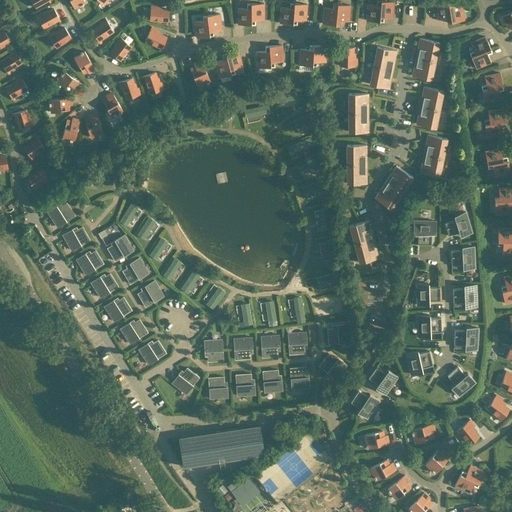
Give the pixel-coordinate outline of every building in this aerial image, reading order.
[(52,2),(50,0),(30,0),(35,8),(48,0),(49,0),(51,3),(52,2)] [(368,4),(367,10),(366,20),(380,21),(381,0),(376,0),(377,5),(368,4)] [(393,17),(393,7),(394,1),(382,0),(381,0),(380,21),(383,21),(384,17),(393,17)] [(452,0),(448,1),(451,22),(464,20),(462,4),(453,5),(452,0)] [(451,22),(448,1),(435,3),(438,19),(447,18),(447,22),(451,22)] [(247,8),(238,8),(238,24),(252,24),(251,3),(247,3),(247,8)] [(264,19),(264,9),(264,3),(251,3),(252,24),(255,24),(255,19),(264,19)] [(281,7),(281,13),(280,23),(293,24),(295,3),(290,3),(290,8),(281,7)] [(306,20),(307,10),(307,4),(295,3),(293,24),(297,24),(297,19),(306,20)] [(324,7),(324,13),(323,23),(336,24),(338,4),(333,3),(333,8),(324,7)] [(349,21),(350,11),(351,5),(338,4),(336,24),(340,25),(340,20),(349,21)] [(167,24),(168,24),(169,9),(158,8),(158,5),(152,5),(150,20),(167,21),(167,24)] [(423,23),(423,5),(407,5),(407,23),(423,23)] [(62,21),(54,8),(44,14),(43,11),(37,15),(45,28),(59,20),(61,22),(62,21)] [(511,11),(500,17),(503,24),(506,23),(508,28),(511,25),(511,11)] [(220,13),(213,14),(207,15),(210,36),(214,35),(213,30),(222,29),(220,13)] [(210,36),(207,15),(203,15),(204,20),(195,21),(197,37),(210,36)] [(102,24),(92,31),(101,43),(102,42),(100,40),(114,31),(106,18),(100,22),(102,24)] [(73,40),(65,27),(56,33),(54,31),(49,35),(57,47),(71,38),(72,40),(73,40)] [(160,50),(161,51),(167,37),(157,32),(158,29),(152,27),(146,40),(161,47),(160,50)] [(0,47),(11,41),(3,28),(0,30),(0,47)] [(111,52),(123,61),(124,60),(121,59),(132,46),(120,36),(116,41),(118,43),(111,52)] [(471,56),(490,48),(486,36),(471,42),(474,50),(470,52),(471,56)] [(419,37),(411,75),(432,80),(440,42),(419,37)] [(300,49),(299,65),(313,65),(314,45),(310,44),(309,49),(300,49)] [(257,51),(257,61),(258,68),(271,67),(269,45),(265,46),(265,51),(257,51)] [(283,61),(283,55),(282,45),(269,45),(271,67),(275,66),(275,62),(283,61)] [(326,62),(326,55),(327,45),(314,45),(313,65),(317,66),(317,61),(326,62)] [(376,46),(369,84),(389,88),(397,50),(376,46)] [(341,48),(341,58),(341,66),(357,66),(357,58),(353,58),(353,47),(338,47),(338,48),(341,48)] [(476,68),(482,66),(491,62),(488,54),(492,52),(490,48),(471,56),(476,68)] [(1,61),(9,74),(10,73),(9,70),(23,62),(15,49),(10,52),(11,55),(1,61)] [(243,66),(241,60),(238,50),(226,54),(232,74),(236,73),(234,69),(243,66)] [(75,57),(84,73),(88,70),(90,73),(96,69),(85,51),(83,52),(83,51),(81,53),(81,54),(75,57)] [(215,62),(217,71),(219,78),(232,74),(226,54),(222,55),(223,59),(215,62)] [(191,68),(195,78),(199,87),(211,82),(201,60),(194,63),(196,66),(191,68)] [(58,80),(72,91),(75,87),(77,89),(82,84),(65,71),(64,72),(63,72),(61,74),(62,75),(58,80)] [(160,83),(156,72),(142,77),(142,78),(145,77),(150,93),(164,88),(162,82),(160,83)] [(500,73),(490,74),(484,76),(486,84),(481,85),(482,89),(503,85),(500,73)] [(17,81),(7,87),(14,100),(15,99),(14,97),(28,89),(21,76),(15,79),(17,81)] [(136,88),(133,77),(118,82),(119,84),(122,83),(127,98),(141,94),(139,87),(136,88)] [(482,89),(484,102),(500,99),(499,90),(503,89),(503,85),(482,89)] [(423,86),(415,123),(436,128),(444,90),(423,86)] [(274,94),(276,102),(297,98),(295,90),(274,94)] [(123,110),(113,92),(107,96),(108,98),(104,101),(113,116),(119,113),(120,114),(122,112),(121,111),(123,110)] [(369,93),(348,93),(348,132),(369,132),(369,93)] [(52,112),(70,110),(69,105),(72,104),(71,97),(50,100),(51,102),(50,102),(50,104),(51,104),(52,112)] [(244,109),(245,117),(266,113),(264,105),(244,109)] [(209,113),(211,121),(231,114),(229,106),(209,113)] [(504,108),(494,110),(488,110),(489,119),(484,120),(484,124),(505,121),(504,108)] [(30,119),(27,109),(12,114),(13,115),(16,114),(17,119),(20,128),(34,124),(33,118),(30,119)] [(315,120),(311,112),(292,121),(295,128),(315,120)] [(103,134),(97,114),(90,116),(91,118),(86,120),(91,137),(99,135),(99,136),(101,135),(101,134),(103,134)] [(72,120),(67,119),(63,137),(70,139),(70,140),(73,140),(73,139),(75,140),(80,119),(73,118),(72,120)] [(484,124),(486,137),(502,135),(501,126),(506,125),(505,121),(484,124)] [(427,134),(419,171),(440,176),(448,138),(427,134)] [(25,147),(33,159),(34,159),(32,156),(45,148),(37,136),(32,139),(33,141),(25,147)] [(309,146),(306,138),(287,147),(290,154),(309,146)] [(367,144),(346,144),(346,183),(367,183),(367,144)] [(501,148),(491,150),(485,151),(488,164),(508,160),(507,156),(502,157),(501,148)] [(9,170),(6,156),(0,156),(0,168),(7,168),(8,171),(9,170)] [(320,166),(316,158),(297,167),(300,174),(320,166)] [(492,167),(494,176),(510,173),(508,160),(488,164),(489,168),(492,167)] [(396,165),(374,197),(392,209),(413,176),(396,165)] [(37,172),(28,178),(36,190),(37,189),(36,187),(48,179),(40,166),(35,169),(37,172)] [(105,173),(101,166),(84,178),(88,184),(105,173)] [(324,186),(321,179),(302,187),(305,195),(324,186)] [(511,186),(499,188),(499,197),(495,197),(495,201),(511,199),(511,186)] [(511,199),(495,201),(496,214),(511,213),(511,204),(511,203),(511,199)] [(57,227),(75,215),(67,202),(62,204),(61,202),(47,211),(57,227)] [(137,208),(131,203),(119,220),(125,225),(137,208)] [(328,208),(320,209),(323,230),(331,229),(328,208)] [(461,235),(472,232),(466,211),(454,215),(455,218),(444,222),(449,235),(460,231),(461,235)] [(155,222),(149,217),(136,234),(143,239),(155,222)] [(369,219),(349,225),(359,262),(379,257),(369,219)] [(436,233),(436,221),(415,220),(414,232),(417,232),(417,244),(431,244),(431,233),(436,233)] [(71,250),(91,240),(83,225),(78,228),(77,226),(62,234),(71,250)] [(511,227),(498,228),(498,241),(511,240),(511,227)] [(98,233),(101,238),(107,234),(104,229),(98,233)] [(134,250),(124,234),(110,242),(111,244),(107,247),(115,261),(134,250)] [(167,242),(161,238),(149,255),(155,259),(167,242)] [(332,240),(324,241),(327,262),(335,261),(332,240)] [(503,245),(502,254),(511,254),(511,240),(498,241),(498,245),(503,245)] [(463,268),(475,268),(474,246),(462,247),(462,250),(451,250),(451,264),(463,264),(463,268)] [(85,275),(104,263),(96,249),(91,252),(90,250),(75,259),(85,275)] [(149,273),(140,256),(125,265),(127,267),(122,270),(130,284),(149,273)] [(181,262),(174,258),(162,275),(169,279),(181,262)] [(199,276),(193,271),(180,288),(187,293),(199,276)] [(100,298),(119,286),(110,272),(106,275),(104,273),(90,282),(100,298)] [(337,280),(335,272),(315,278),(317,285),(337,280)] [(511,274),(503,277),(505,285),(501,286),(502,290),(511,287),(511,274)] [(164,295),(155,279),(140,288),(142,290),(137,293),(145,307),(164,295)] [(428,282),(416,283),(417,304),(429,304),(429,301),(440,300),(440,286),(428,287),(428,282)] [(465,306),(477,305),(476,284),(464,284),(464,288),(453,288),(453,302),(465,302),(465,306)] [(225,291),(219,287),(206,304),(213,308),(225,291)] [(511,287),(502,290),(504,303),(511,301),(511,287)] [(114,321),(132,309),(124,296),(119,299),(117,296),(103,305),(114,321)] [(301,297),(293,298),(296,319),(304,318),(301,297)] [(273,301),(265,302),(268,322),(276,321),(273,301)] [(249,303),(241,305),(244,325),(252,324),(249,303)] [(429,314),(417,315),(418,336),(430,336),(430,332),(441,331),(441,317),(429,318),(429,314)] [(130,344),(148,332),(139,318),(135,321),(133,319),(119,328),(130,344)] [(350,342),(348,323),(332,324),(332,327),(327,328),(328,344),(350,342)] [(465,348),(477,349),(478,327),(466,327),(466,330),(455,329),(454,343),(465,344),(465,348)] [(306,331),(287,332),(289,354),(305,353),(305,348),(307,348),(306,331)] [(279,334),(261,335),(262,357),(278,356),(278,351),(280,351),(279,334)] [(252,336),(233,337),(235,360),(251,358),(250,353),(253,353),(252,336)] [(222,338),(204,339),(205,356),(208,356),(208,361),(224,360),(222,338)] [(138,348),(148,364),(167,352),(158,339),(153,342),(152,339),(138,348)] [(418,350),(406,352),(411,373),(422,371),(421,367),(433,364),(429,350),(418,353),(418,350)] [(336,379),(348,365),(335,354),(333,356),(329,353),(318,365),(336,379)] [(291,389),(310,388),(309,371),(306,371),(305,366),(289,367),(291,389)] [(376,387),(386,394),(398,376),(388,369),(386,373),(376,366),(368,377),(378,384),(376,387)] [(451,386),(459,395),(476,382),(468,372),(465,375),(458,366),(447,374),(454,383),(451,386)] [(171,382),(186,394),(200,376),(187,367),(184,371),(182,369),(171,382)] [(264,392),(283,391),(281,374),(279,374),(278,369),(262,370),(264,392)] [(511,373),(506,371),(500,385),(511,390),(511,377),(511,376),(511,373)] [(237,396),(256,395),(254,378),(252,378),(251,373),(235,374),(237,396)] [(210,399),(228,398),(227,381),(224,381),(224,376),(208,377),(210,399)] [(357,411),(367,418),(379,400),(370,393),(368,396),(358,389),(350,401),(360,407),(357,411)] [(486,407),(492,412),(500,418),(499,420),(500,421),(509,408),(500,402),(502,399),(496,394),(486,407)] [(470,419),(457,429),(468,442),(466,444),(467,445),(479,436),(472,427),(475,425),(470,419)] [(415,442),(425,439),(434,436),(433,432),(436,431),(434,423),(412,429),(412,430),(411,431),(412,433),(413,433),(415,442)] [(260,424),(179,437),(183,466),(234,459),(254,456),(264,454),(260,424)] [(364,435),(367,448),(389,443),(387,435),(384,436),(383,430),(364,435)] [(438,449),(432,456),(425,463),(432,469),(431,470),(433,472),(434,471),(435,472),(450,456),(444,451),(442,452),(438,449)] [(370,468),(375,480),(396,469),(392,462),(389,464),(387,459),(370,468)] [(485,471),(479,469),(470,464),(466,472),(462,470),(460,474),(479,483),(485,471)] [(454,485),(463,490),(470,493),(473,485),(478,486),(479,483),(460,474),(454,485)] [(395,499),(403,493),(410,487),(407,483),(410,481),(405,475),(387,489),(395,499)] [(237,497),(254,484),(249,477),(232,490),(237,497)] [(227,486),(231,490),(237,485),(233,480),(227,486)] [(222,493),(227,489),(223,483),(217,487),(222,493)] [(232,497),(228,492),(224,495),(228,500),(232,497)] [(424,492),(409,508),(413,511),(422,511),(431,504),(427,500),(430,498),(424,492)] [(350,508),(353,511),(371,511),(372,511),(360,499),(350,508)]
